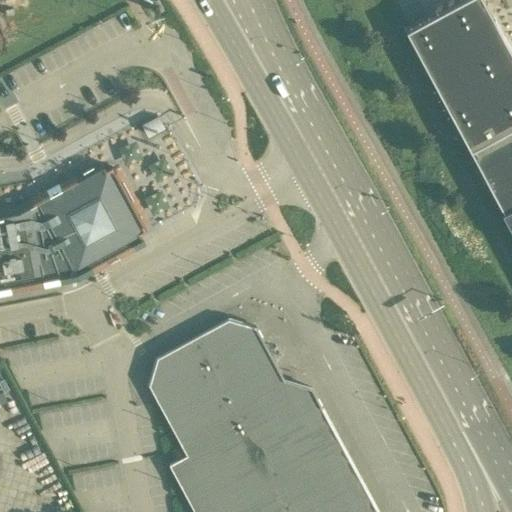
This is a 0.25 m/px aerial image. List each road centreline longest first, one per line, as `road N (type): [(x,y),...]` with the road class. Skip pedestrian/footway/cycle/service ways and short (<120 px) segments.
road 1 (tertiary): [(312,178),(463,458),(483,511)]
road 2 (tertiary): [(511,495),(335,165)]
road 3 (unclassified): [(217,174),(183,78),(154,43),(134,43),(0,124)]
road 4 (unclassified): [(88,295),(113,360),(141,511)]
road 5 (tertiary): [(205,0),(296,151)]
road 6 (tertiary): [(321,136),(242,0)]
road 7 (unclassified): [(88,295),(204,233)]
road 8 (unclassified): [(204,233),(312,178)]
